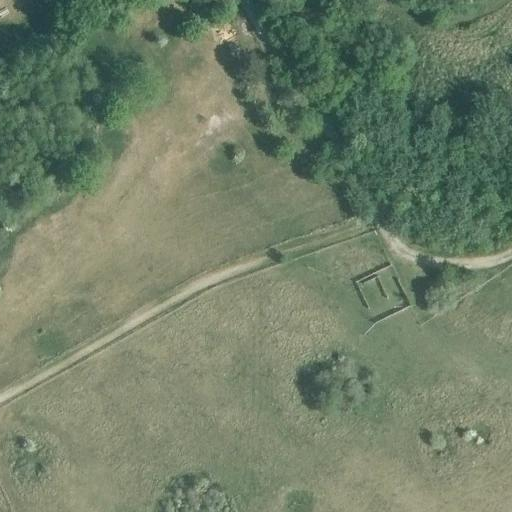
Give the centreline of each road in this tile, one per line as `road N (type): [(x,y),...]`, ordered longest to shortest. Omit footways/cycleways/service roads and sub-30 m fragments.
road 1 (unclassified): [(373,225),(232,0)]
road 2 (track): [(511,370),(480,368),(450,354),(424,323),(395,244)]
road 3 (track): [(511,254),(453,263),(406,253),(373,225)]
